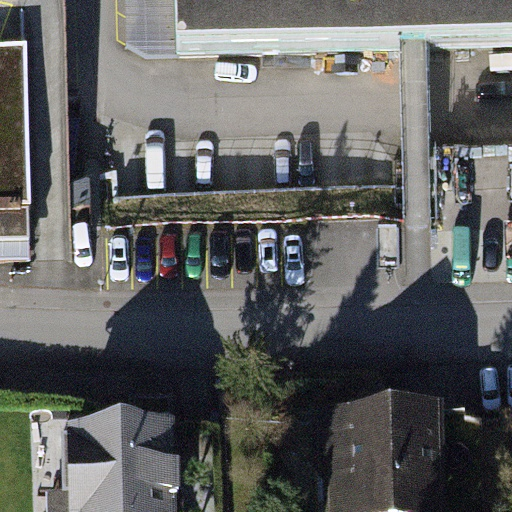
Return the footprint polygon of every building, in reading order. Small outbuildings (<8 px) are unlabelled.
[(0,0),(0,196),(56,195),(52,0),(0,0)] [(511,0),(188,0),(190,42),(511,32),(511,0)] [(511,156),(442,158),(444,227),(511,225),(511,156)] [(441,511),(439,419),(333,421),(335,511),(441,511)] [(170,511),(169,432),(74,434),(75,511),(170,511)]
